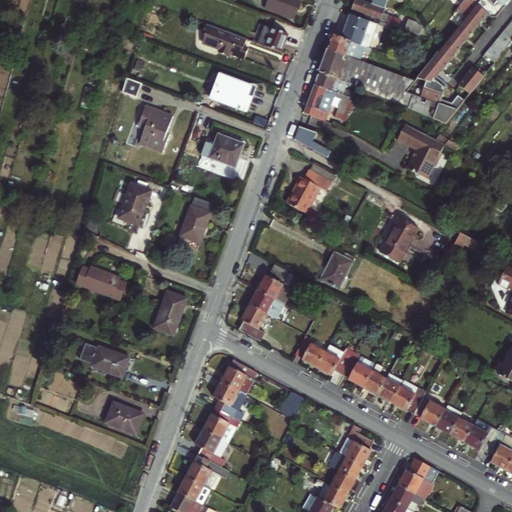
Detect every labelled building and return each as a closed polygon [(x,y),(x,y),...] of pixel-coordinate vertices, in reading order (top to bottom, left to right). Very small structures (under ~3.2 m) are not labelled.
[(270,0),(267,9),(295,19),(301,0),(270,0)] [(373,0),(372,5),(359,0),(356,0),(352,10),(388,23),(387,24),(392,26),(397,28),(400,20),(383,14),(388,0),(373,0)] [(465,0),(458,10),(468,17),(477,6),(482,0),(465,0)] [(482,0),(477,6),(489,16),(492,18),(497,17),(505,8),(503,6),(506,6),(510,0),(482,0)] [(489,16),(477,6),(468,17),(418,79),(425,85),(416,96),(439,104),(434,120),(446,125),(462,105),(456,100),(448,105),(439,99),(449,86),(439,78),(489,16)] [(351,15),(343,39),(368,48),(377,25),(351,15)] [(408,19),(404,30),(419,36),(422,28),(416,22),(408,19)] [(507,49),(511,42),(511,21),(482,59),(492,67),(507,49)] [(387,24),(381,22),(380,26),(391,30),(392,26),(387,24)] [(245,61),(248,55),(249,51),(245,49),(242,48),(245,39),(208,25),(205,34),(207,35),(210,36),(209,41),(207,45),(222,50),(220,55),(229,58),(230,55),(245,61)] [(265,26),(258,44),(283,53),(289,35),(265,26)] [(334,36),(329,50),(361,61),(364,52),(370,55),(372,49),(368,48),(343,39),(334,36)] [(76,45),(67,43),(64,52),(73,55),(76,45)] [(416,96),(407,93),(416,82),(361,61),(329,50),(320,73),(347,83),(367,90),(434,120),(439,104),(416,96)] [(457,90),(467,98),(470,95),(481,81),(471,72),(457,90)] [(320,73),(316,85),(337,92),(343,95),(345,89),(347,83),(320,73)] [(98,84),(100,75),(93,74),(91,82),(98,84)] [(256,89),(221,76),(212,100),(239,110),(238,111),(242,113),(243,112),(247,113),(256,89)] [(126,78),(122,93),(136,99),(142,84),(126,78)] [(305,114),(326,121),(336,96),(337,92),(316,85),(305,114)] [(344,95),(355,99),(357,93),(345,89),(343,95),(344,95)] [(343,99),(336,117),(347,121),(355,99),(344,95),(343,99)] [(485,102),(482,100),(472,111),(476,114),(485,102)] [(170,135),(167,134),(173,118),(146,108),(139,127),(146,129),(141,144),(164,152),(170,135)] [(269,121),(257,117),(254,124),(266,128),(269,121)] [(444,145),(407,125),(398,140),(416,150),(412,157),(411,157),(406,167),(411,170),(413,175),(419,173),(426,178),(434,163),(435,164),(441,153),(440,152),(444,145)] [(201,156),(236,169),(245,145),(219,135),(215,146),(206,143),(201,156)] [(307,138),(303,145),(329,159),(333,152),(307,138)] [(310,171),(321,177),(325,171),(314,165),(310,171)] [(304,180),(300,178),(286,204),(304,214),(318,188),(326,193),(331,183),(326,181),(330,174),(325,171),(321,177),(310,171),(309,171),(304,180)] [(339,179),(332,196),(358,208),(366,190),(339,179)] [(132,185),(120,218),(139,225),(151,192),(132,185)] [(455,208),(460,199),(455,196),(450,205),(455,208)] [(195,198),(181,237),(200,244),(216,205),(195,198)] [(401,218),(382,251),(402,262),(420,229),(401,218)] [(465,220),(461,229),(467,232),(471,224),(465,220)] [(475,251),(480,243),(462,233),(455,246),(463,250),(465,246),(475,251)] [(317,280),(334,289),(351,258),(344,254),(342,258),(331,253),(317,280)] [(259,290),(284,304),(299,277),(275,264),(269,276),(267,274),(259,290)] [(119,279),(92,269),(90,272),(83,269),(77,285),(120,301),(126,285),(119,282),(119,279)] [(501,278),(496,287),(505,293),(507,290),(511,292),(511,299),(506,309),(511,312),(511,272),(509,271),(504,280),(501,278)] [(250,305),(268,315),(275,319),(284,304),(259,290),(250,305)] [(168,292),(155,329),(174,336),(188,299),(168,292)] [(259,329),(268,315),(250,305),(242,320),(245,321),(240,330),(261,341),(265,333),(259,329)] [(511,312),(506,309),(503,315),(511,320),(511,312)] [(314,341),(306,337),(301,347),(296,355),(304,360),(304,361),(318,368),(327,352),(312,344),(314,341)] [(296,355),(301,347),(291,342),(284,354),(294,359),(296,355)] [(346,352),(331,344),(327,352),(318,368),(332,376),(335,371),(342,375),(354,353),(355,351),(348,347),(346,352)] [(95,368),(125,379),(132,360),(102,348),(102,350),(89,345),(82,361),(95,366),(95,368)] [(493,371),(511,381),(511,348),(504,363),(499,361),(493,371)] [(358,363),(360,358),(361,357),(354,353),(342,375),(350,379),(349,380),(364,388),(373,371),(358,363)] [(375,366),(360,358),(358,363),(373,371),(375,366)] [(222,381),(240,391),(246,395),(258,373),(234,360),(222,381)] [(375,366),(373,371),(388,379),(390,375),(375,366)] [(388,379),(373,371),(364,388),(379,396),(388,379)] [(390,375),(388,379),(379,396),(393,403),(402,387),(404,382),(391,374),(390,375)] [(214,406),(240,420),(244,413),(238,410),(231,406),(240,391),(222,381),(213,397),(218,400),(214,406)] [(420,389),(405,381),(404,382),(402,387),(416,395),(420,389)] [(416,395),(402,387),(393,403),(407,411),(408,410),(415,414),(424,397),(426,393),(420,389),(416,395)] [(231,406),(238,410),(246,395),(240,391),(231,406)] [(294,393),(282,414),(293,421),(305,399),(294,393)] [(421,419),(435,427),(445,409),(424,397),(415,414),(421,418),(421,419)] [(447,405),(445,409),(435,427),(450,435),(459,418),(451,414),(454,409),(447,405)] [(228,442),(240,420),(214,406),(203,428),(228,442)] [(107,424),(137,435),(145,415),(126,408),(125,411),(114,407),(107,424)] [(462,413),(454,409),(451,414),(459,418),(462,413)] [(462,413),(459,418),(474,426),(476,421),(462,413)] [(474,426),(459,418),(450,435),(459,440),(460,438),(464,440),(463,442),(465,443),(474,426)] [(491,429),(476,421),(474,426),(489,434),(491,429)] [(354,426),(347,437),(354,441),(358,433),(361,429),(354,426)] [(489,434),(474,426),(465,443),(480,451),(480,450),(487,453),(499,431),(492,428),(491,429),(489,434)] [(197,454),(221,467),(225,460),(220,457),(228,442),(203,428),(194,444),(200,447),(197,454)] [(511,459),(511,438),(499,431),(487,453),(494,457),(491,463),(506,471),(511,459)] [(374,441),(358,433),(354,441),(346,456),(364,465),(372,451),(369,449),(374,441)] [(346,456),(354,441),(347,437),(339,452),(346,456)] [(337,471),(355,481),(364,465),(346,456),(339,452),(338,451),(330,466),(337,471)] [(228,471),(221,467),(197,454),(184,476),(202,485),(211,471),(217,474),(224,478),(228,471)] [(407,470),(399,485),(425,499),(439,472),(416,459),(409,471),(407,470)] [(209,489),(217,474),(211,471),(202,485),(209,489)] [(329,485),(347,495),(355,481),(337,471),(329,485)] [(196,511),(197,511),(209,489),(202,485),(184,476),(176,491),(179,493),(175,500),(171,507),(179,511),(196,511)] [(329,485),(325,483),(317,497),(334,507),(339,510),(347,495),(329,485)] [(399,485),(391,500),(413,511),(418,504),(421,506),(425,499),(399,485)] [(330,511),(334,507),(317,497),(309,493),(302,508),(308,511),(330,511)] [(413,511),(391,500),(383,511),(413,511)] [(461,507),(469,511),(475,511),(478,507),(465,500),(461,507)]
